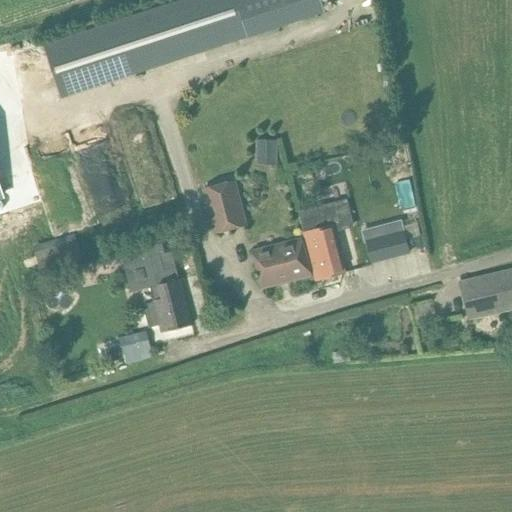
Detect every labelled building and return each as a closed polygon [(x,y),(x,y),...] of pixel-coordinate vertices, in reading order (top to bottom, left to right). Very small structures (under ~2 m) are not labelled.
[(325,13),(320,0),(179,0),(43,45),(61,100),(325,13)] [(256,140),(256,165),(277,165),(277,140),(256,140)] [(246,226),(234,181),(203,189),(214,234),(246,226)] [(345,200),(300,211),(303,223),(316,274),(319,274),(320,279),(345,273),(340,254),(333,230),(353,224),(348,204),(347,200),(345,200)] [(405,233),(379,240),(384,259),(410,252),(405,233)] [(75,235),(35,247),(38,257),(41,265),(43,271),(82,259),(75,235)] [(422,235),(413,237),(417,249),(425,246),(422,235)] [(301,238),(252,250),(255,260),(257,269),(262,288),(311,276),(301,238)] [(124,264),(163,253),(159,239),(120,251),(124,264)] [(469,320),(511,309),(511,269),(461,281),(460,283),(465,301),(469,320)] [(154,302),(143,305),(149,328),(159,325),(162,333),(192,325),(183,293),(182,294),(179,280),(159,285),(157,285),(150,287),(154,302)] [(150,346),(146,331),(119,338),(123,353),(150,346)]
